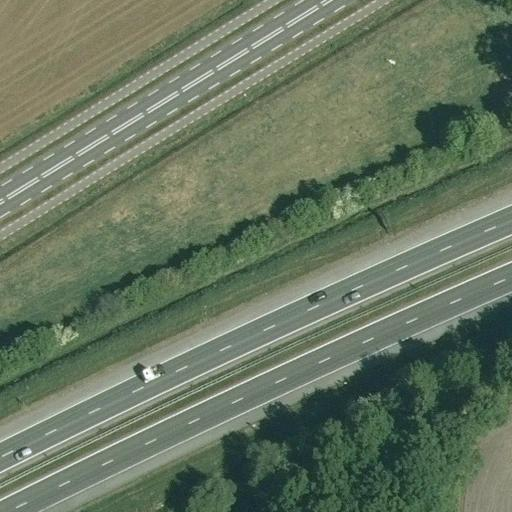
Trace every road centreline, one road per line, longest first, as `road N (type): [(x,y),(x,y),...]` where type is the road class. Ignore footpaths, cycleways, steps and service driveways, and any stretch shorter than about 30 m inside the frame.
road 1 (motorway): [(511,221),(0,458)]
road 2 (motorway): [(9,511),(511,277)]
road 3 (secondary): [(0,204),(332,0)]
